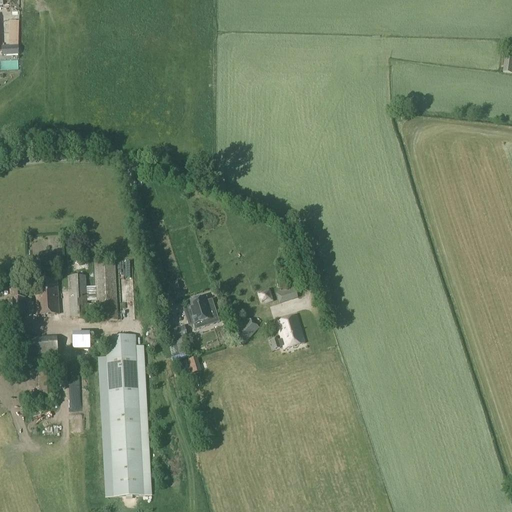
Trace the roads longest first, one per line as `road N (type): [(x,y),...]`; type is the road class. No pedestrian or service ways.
road 1 (unclassified): [(226,291),(196,198),(179,176),(65,156),(0,171)]
road 2 (unknown): [(129,165),(172,298)]
